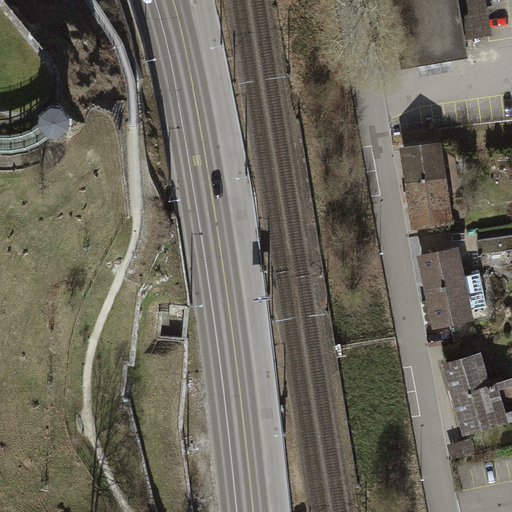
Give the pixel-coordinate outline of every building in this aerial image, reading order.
[(391,0),(394,17),(404,69),(468,58),(465,41),(490,37),(483,0),(391,0)] [(53,108),(43,115),(42,127),(50,137),(63,139),(72,130),(73,118),(65,109),(53,108)] [(0,150),(0,151),(14,150),(28,148),(40,143),(50,137),(42,127),(34,132),(25,136),(13,139),(1,138),(0,138),(0,150)] [(416,232),(458,226),(446,143),(404,149),(416,232)] [(511,235),(478,241),(480,255),(511,249),(511,235)] [(459,251),(420,259),(434,327),(473,319),(459,251)] [(476,308),(489,306),(483,273),(470,276),(476,308)] [(489,387),(480,356),(443,367),(464,436),(511,421),(511,384),(511,381),(489,387)]
